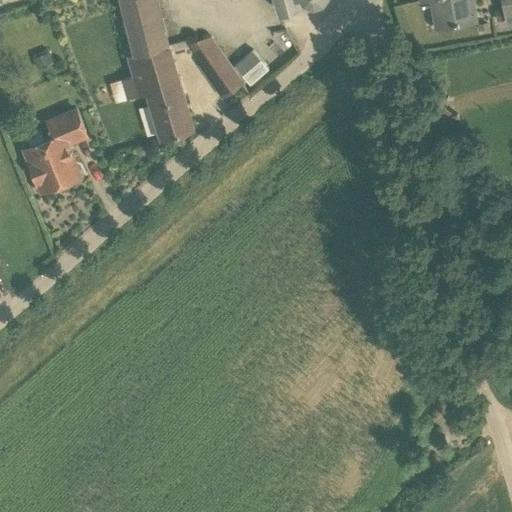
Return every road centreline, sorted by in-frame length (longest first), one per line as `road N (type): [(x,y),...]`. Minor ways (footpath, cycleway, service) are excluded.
road 1 (residential): [(0,320),(370,5)]
road 2 (residential): [(499,434),(423,205),(370,5)]
